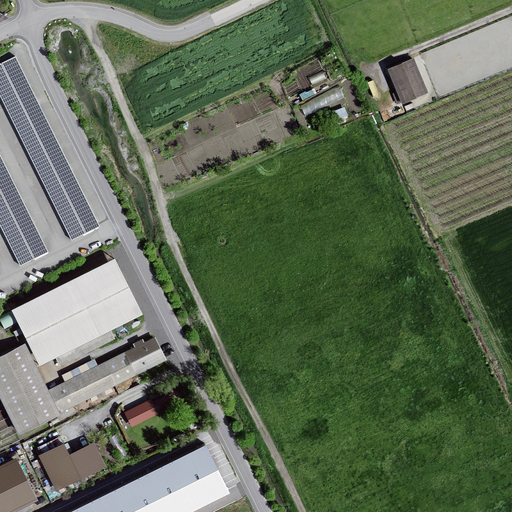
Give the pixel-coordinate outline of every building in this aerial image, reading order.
[(14,56),(0,63),(0,97),(72,240),(100,225),(14,56)] [(412,62),(386,71),(398,105),(425,95),(412,62)] [(0,155),(0,224),(20,266),(47,252),(0,155)] [(143,312),(118,255),(14,307),(41,363),(143,312)] [(48,389),(25,343),(0,355),(0,393),(19,432),(165,358),(154,335),(48,389)] [(124,406),(130,422),(162,410),(157,394),(124,406)] [(64,443),(39,456),(56,490),(106,466),(93,441),(69,453),(64,443)] [(205,444),(65,511),(187,511),(229,492),(205,444)] [(13,457),(0,463),(0,511),(6,511),(34,499),(13,457)]
